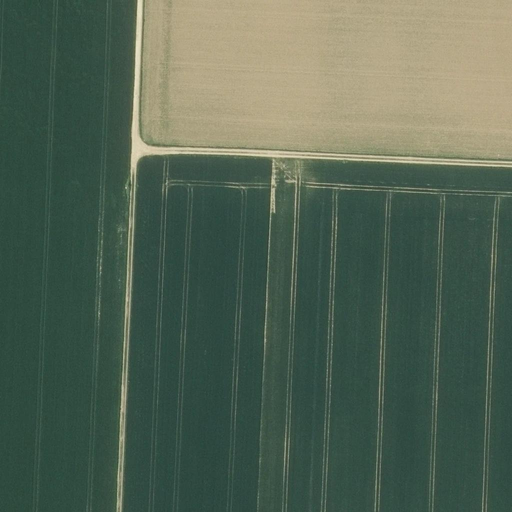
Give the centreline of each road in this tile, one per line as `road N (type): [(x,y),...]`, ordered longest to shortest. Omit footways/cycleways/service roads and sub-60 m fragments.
road 1 (track): [(133,150),(511,167)]
road 2 (track): [(118,511),(133,150)]
road 3 (track): [(133,150),(140,0)]
